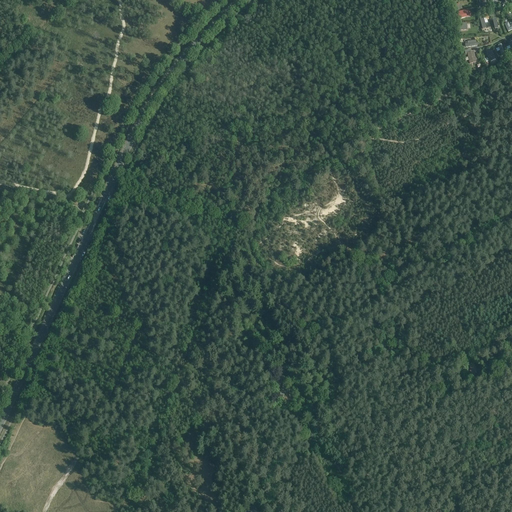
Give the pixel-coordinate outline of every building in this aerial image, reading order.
[(488,0),(489,9),(497,8),(496,4),(492,4),(492,0),(488,0)] [(468,10),(459,12),(456,15),(457,16),(460,19),(471,17),(472,14),(468,10)] [(489,49),(486,50),(490,62),(496,60),(493,51),(490,52),(489,49)] [(470,50),(465,51),(466,56),(468,55),(470,64),(477,63),(474,52),(471,53),(470,50)] [(394,337),(392,338),(390,340),(395,346),(397,345),(399,343),(394,337)] [(472,376),(473,375),(474,377),(476,376),(476,377),(479,376),(478,373),(473,363),(469,365),(472,370),(470,371),(472,376)] [(291,387),(284,384),(280,396),(284,398),(286,392),(289,393),(291,387)]
